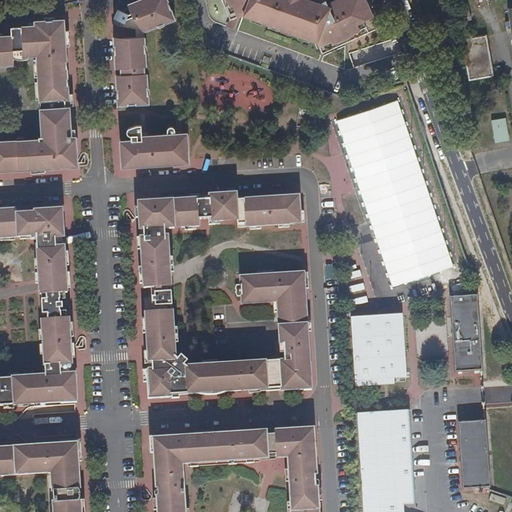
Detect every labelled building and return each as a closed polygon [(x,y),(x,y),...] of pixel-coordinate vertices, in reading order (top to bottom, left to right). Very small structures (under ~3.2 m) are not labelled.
[(158,36),(160,36),(156,30),(184,14),(179,6),(173,0),(167,0),(159,5),(160,8),(143,16),(136,20),(132,17),(127,31),(138,36),(150,36),(158,36)] [(225,0),(232,16),(244,12),(255,17),(256,15),(263,18),(262,20),(273,25),(274,23),(288,29),(288,31),(299,36),(300,35),(306,37),(305,39),(317,44),(321,56),(378,34),(364,0),(336,0),(320,6),(306,0),(302,0),(301,3),(294,0),(225,0)] [(141,12),(143,16),(160,8),(159,5),(158,4),(141,12)] [(184,14),(156,30),(160,36),(161,36),(188,20),(184,14)] [(0,70),(27,70),(27,56),(36,56),(36,62),(50,63),(51,78),(54,78),(54,92),(51,94),(52,116),(53,116),(66,116),(66,118),(74,118),(74,115),(79,115),(79,108),(82,105),(80,61),(76,61),(75,53),(80,50),(79,28),(50,28),(50,32),(26,33),(26,38),(0,38),(0,31),(0,70)] [(150,36),(150,46),(151,72),(157,72),(160,72),(158,36),(150,36)] [(468,82),(492,79),(486,39),(462,43),(468,82)] [(153,112),(153,110),(152,83),(157,83),(157,72),(151,72),(150,46),(133,46),(134,75),(135,78),(133,81),(134,112),(153,112)] [(157,83),(152,83),(153,110),(161,110),(161,83),(157,83)] [(66,116),(53,116),(54,123),(57,124),(58,142),(85,141),(83,114),(79,115),(74,115),(74,118),(66,118),(66,116)] [(137,145),(137,168),(200,166),(198,140),(188,140),(188,134),(186,133),(184,132),(182,133),(181,135),(180,137),(181,141),(155,141),(155,129),(149,130),(145,131),(141,134),(140,136),(140,138),(140,140),(142,142),(143,142),(144,145),(137,145)] [(0,164),(2,165),(2,174),(13,174),(14,172),(17,174),(31,174),(31,172),(39,171),(40,174),(56,174),(55,170),(86,168),(85,141),(58,142),(53,142),(51,145),(21,146),(21,149),(3,149),(2,147),(0,146),(0,164)] [(147,249),(148,276),(176,274),(175,247),(172,248),(171,231),(189,230),(189,235),(205,234),(207,233),(207,232),(207,228),(218,227),(219,230),(229,230),(232,226),(243,226),(243,233),(251,233),(251,236),(301,235),(301,231),(307,231),(305,206),(280,207),(279,210),(270,210),(269,207),(245,208),(245,200),(216,202),(216,205),(215,207),(204,207),(204,205),(169,207),(169,214),(152,216),(153,237),(150,237),(151,249),(147,249)] [(146,237),(150,237),(153,237),(152,216),(169,214),(169,207),(145,209),(146,237)] [(0,239),(42,238),(42,241),(48,241),(49,274),(77,273),(77,250),(68,251),(67,226),(75,226),(74,211),(60,212),(60,216),(47,217),(37,217),(37,215),(30,216),(29,211),(0,212),(0,239)] [(75,226),(67,226),(68,251),(77,250),(76,248),(75,246),(74,240),(76,240),(75,226)] [(77,273),(49,274),(50,294),(52,294),(65,294),(70,294),(78,294),(77,273)] [(176,274),(148,276),(149,295),(157,295),(157,300),(174,298),(174,293),(178,293),(176,274)] [(163,396),(163,402),(248,399),(247,392),(255,392),(256,398),(286,397),(286,400),(310,398),(310,388),(312,388),(311,359),(314,359),(311,294),(298,283),(247,285),(247,293),(243,293),(243,305),(247,305),(247,309),(261,309),(261,311),(284,310),(287,354),(290,354),(291,369),(193,374),(192,372),(195,368),(189,362),(186,365),(184,365),(182,362),(177,298),(174,298),(157,300),(158,318),(151,318),(152,332),(155,332),(156,342),(152,343),(153,358),(158,361),(159,375),(154,376),(155,396),(163,396)] [(0,377),(0,406),(48,403),(50,401),(70,400),(75,401),(83,401),(82,375),(77,375),(77,366),(82,366),(80,319),(78,319),(70,294),(65,294),(52,294),(53,316),(56,316),(57,321),(52,321),(55,375),(0,377)] [(459,382),(483,381),(478,304),(454,306),(459,382)] [(406,323),(355,325),(357,389),(396,388),(408,387),(406,323)] [(396,388),(357,389),(358,397),(396,395),(396,388)] [(414,511),(411,419),(359,421),(362,511),(414,511)] [(489,498),(485,430),(462,430),(466,499),(489,498)] [(320,511),(318,441),(310,441),(309,437),(161,443),(163,493),(169,492),(169,511),(190,511),(189,486),(186,486),(185,471),(241,469),(241,472),(251,471),(251,468),(272,467),(272,464),(293,463),(294,476),(298,476),(299,483),(294,484),(295,511),(320,511)] [(59,511),(87,511),(85,451),(80,451),(80,448),(35,450),(35,447),(0,448),(0,477),(52,476),(52,472),(57,472),(59,511)] [(491,494),(489,500),(503,505),(505,498),(491,494)]
